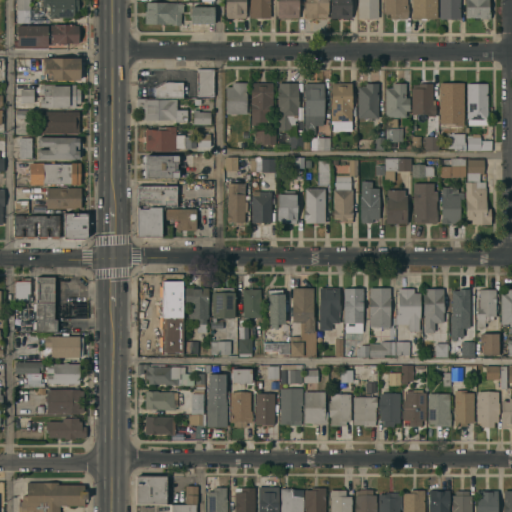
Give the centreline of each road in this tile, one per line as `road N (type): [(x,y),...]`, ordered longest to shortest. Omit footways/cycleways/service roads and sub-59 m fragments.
road 1 (residential): [(511,457),(0,461)]
road 2 (secondary): [(114,0),(112,511)]
road 3 (tertiary): [(511,255),(0,255)]
road 4 (residential): [(511,52),(114,51)]
